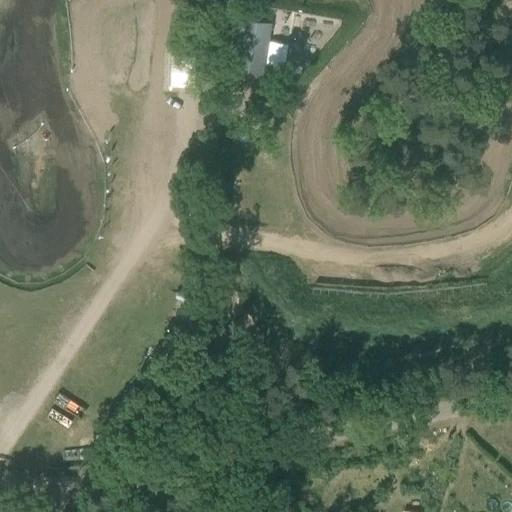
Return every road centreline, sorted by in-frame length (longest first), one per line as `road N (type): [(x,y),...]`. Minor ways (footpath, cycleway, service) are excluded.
road 1 (track): [(185,0),(186,136),(168,199),(0,450)]
road 2 (unclassified): [(123,479),(511,400)]
road 3 (unclassified): [(0,486),(123,479)]
